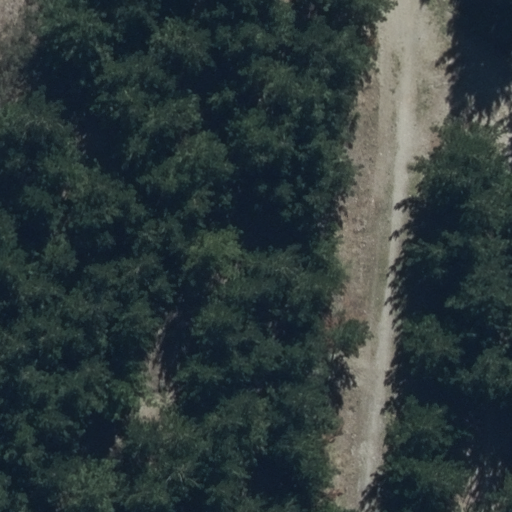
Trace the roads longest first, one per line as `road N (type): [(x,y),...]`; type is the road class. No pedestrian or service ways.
road 1 (unknown): [(511,393),(388,356),(308,364),(238,390),(171,396),(118,412),(81,442),(36,511)]
road 2 (track): [(416,0),(382,511)]
